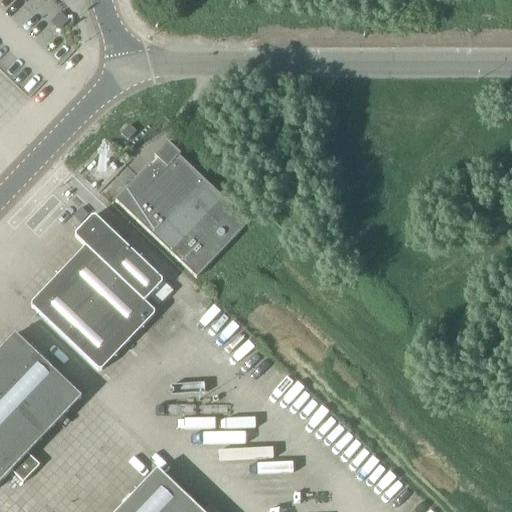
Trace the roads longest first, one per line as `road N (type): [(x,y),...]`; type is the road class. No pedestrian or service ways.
road 1 (unclassified): [(124,76),(168,64),(511,64)]
road 2 (unknown): [(0,508),(79,480),(147,378)]
road 3 (unclassified): [(0,201),(124,76)]
